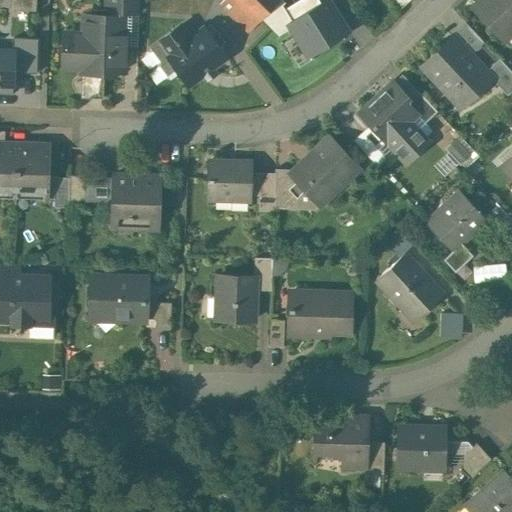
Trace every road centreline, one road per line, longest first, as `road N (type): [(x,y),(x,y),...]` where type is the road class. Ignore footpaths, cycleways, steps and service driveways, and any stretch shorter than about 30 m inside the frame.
road 1 (residential): [(437,0),(327,103),(277,127),(87,129)]
road 2 (residential): [(457,360),(392,383),(190,382)]
